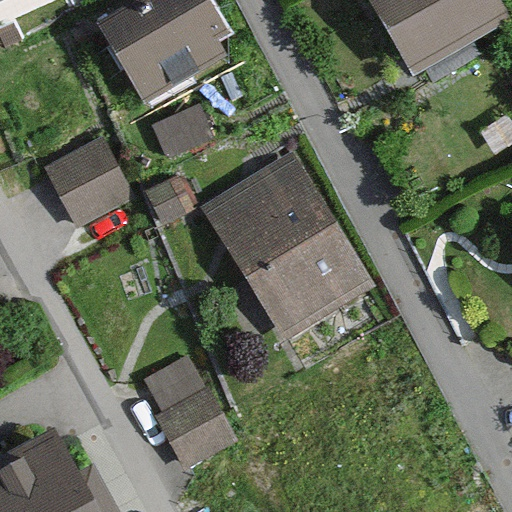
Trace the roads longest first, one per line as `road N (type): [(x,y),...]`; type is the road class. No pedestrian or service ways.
road 1 (residential): [(255,0),(511,468)]
road 2 (residential): [(169,511),(0,207)]
